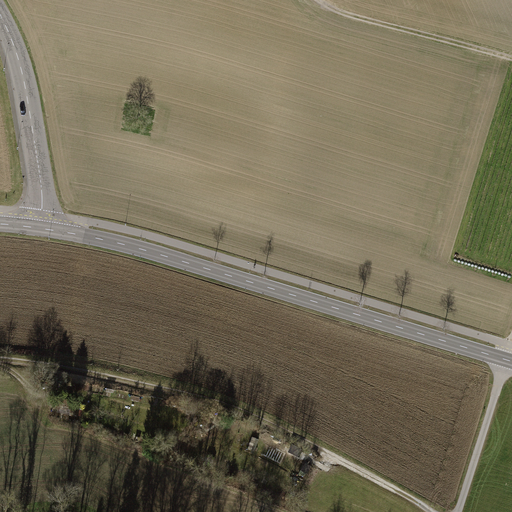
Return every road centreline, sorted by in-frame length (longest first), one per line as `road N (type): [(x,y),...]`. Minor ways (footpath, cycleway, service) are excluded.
road 1 (tertiary): [(506,359),(167,256),(39,228)]
road 2 (track): [(431,511),(333,452),(229,406),(0,358)]
road 3 (residential): [(0,12),(25,84),(42,186),(39,228)]
road 4 (track): [(511,56),(333,0)]
road 5 (unclassified): [(506,359),(461,511)]
